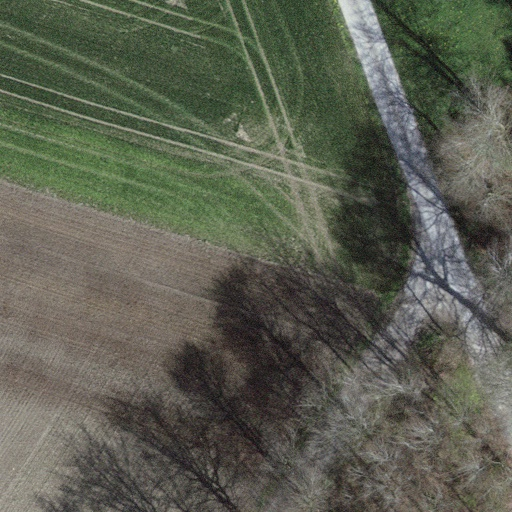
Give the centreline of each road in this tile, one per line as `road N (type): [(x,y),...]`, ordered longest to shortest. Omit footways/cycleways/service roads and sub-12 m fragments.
road 1 (track): [(285,511),(453,253)]
road 2 (track): [(453,253),(356,0)]
road 3 (track): [(511,405),(453,253)]
